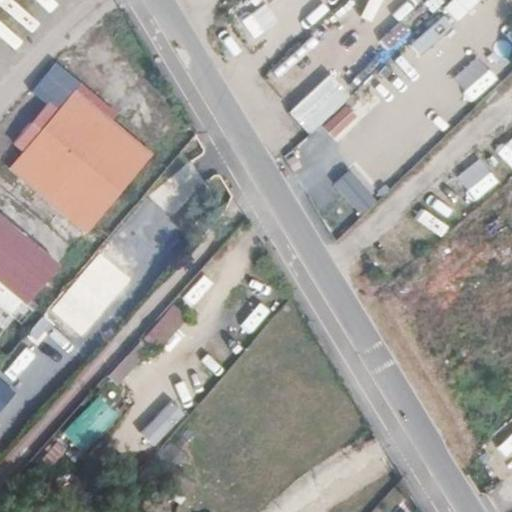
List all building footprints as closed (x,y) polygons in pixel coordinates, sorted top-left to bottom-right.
[(448,0),(440,8),(455,23),(479,0),(448,0)] [(423,25),(436,40),(451,26),(437,11),(423,25)] [(347,114),(339,107),(369,76),(350,57),(299,110),(326,136),(347,114)] [(98,85),(33,161),(109,225),(173,150),(98,85)] [(511,160),(499,147),(437,202),(451,217),(494,179),(500,185),(511,174),(511,160)] [(349,170),(332,186),(359,216),(376,200),(349,170)] [(0,198),(0,266),(45,304),(77,265),(0,198)] [(423,207),(412,213),(426,242),(438,236),(423,207)] [(398,227),(384,237),(403,263),(417,253),(398,227)] [(380,240),(369,251),(392,274),(403,263),(380,240)] [(78,343),(136,279),(101,248),(44,311),(78,343)] [(188,309),(207,287),(198,279),(178,301),(188,309)] [(119,387),(186,319),(173,306),(106,374),(119,387)] [(39,317),(15,346),(27,356),(51,327),(39,317)] [(0,411),(12,388),(0,381),(0,411)] [(60,434),(81,454),(118,416),(97,396),(60,434)]
